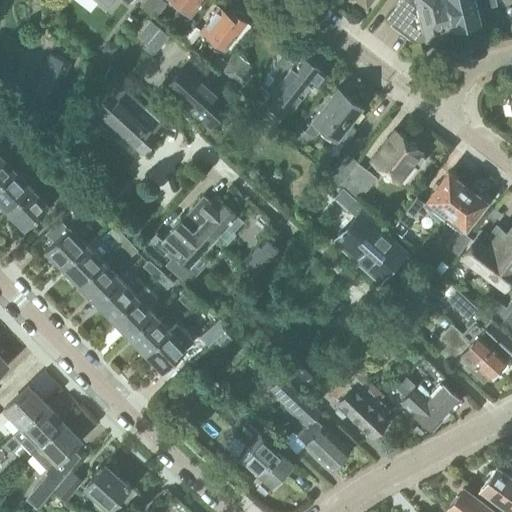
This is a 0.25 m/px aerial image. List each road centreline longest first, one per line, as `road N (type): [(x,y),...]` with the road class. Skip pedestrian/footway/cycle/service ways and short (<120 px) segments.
road 1 (unknown): [(511,398),(186,125)]
road 2 (residential): [(0,287),(227,511)]
road 3 (residential): [(330,511),(511,413)]
road 4 (residential): [(437,107),(295,0)]
